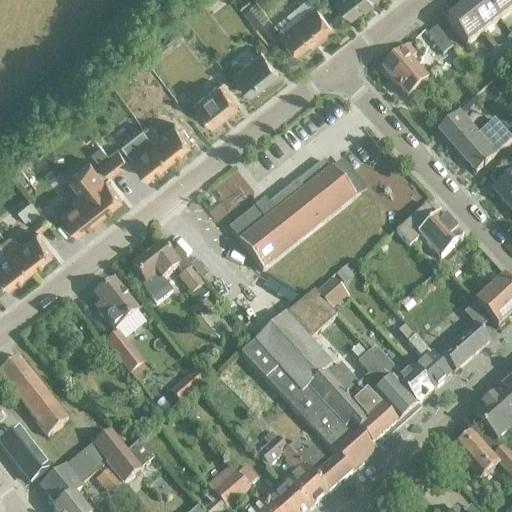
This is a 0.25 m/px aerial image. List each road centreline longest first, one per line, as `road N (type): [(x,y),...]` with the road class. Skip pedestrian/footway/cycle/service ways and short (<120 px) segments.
road 1 (residential): [(333,72),(0,332)]
road 2 (residential): [(511,265),(333,72)]
road 3 (residential): [(511,348),(330,511)]
